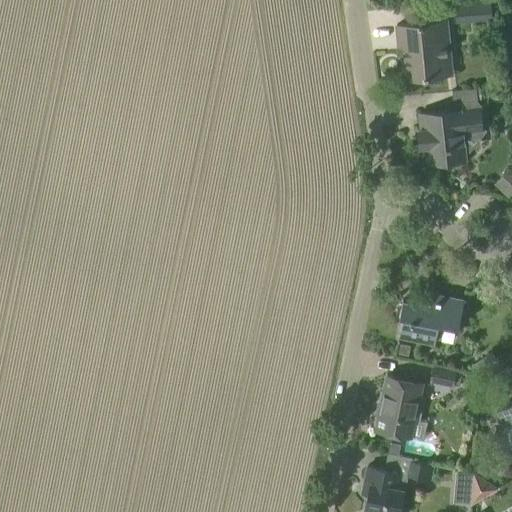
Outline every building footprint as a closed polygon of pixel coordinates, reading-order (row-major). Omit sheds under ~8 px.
[(490,0),(477,1),(478,19),(492,17),(490,0)] [(452,73),(446,19),(397,24),(399,45),(405,44),(408,77),(452,73)] [(482,130),(480,108),(460,110),(460,109),(420,113),(422,131),(426,130),(429,162),(465,158),(465,155),(462,132),(482,130)] [(509,169),(495,183),(501,188),(510,197),(511,194),(511,172),(511,171),(509,169)] [(458,327),(464,298),(419,289),(416,301),(403,299),(399,314),(403,315),(399,336),(434,343),(439,322),(458,327)] [(453,384),(456,371),(433,366),(430,378),(453,384)] [(411,436),(422,382),(387,374),(375,429),(411,436)] [(511,439),(511,402),(496,412),(511,439)] [(414,460),(411,476),(432,479),(435,464),(414,460)] [(398,511),(404,489),(397,488),(401,472),(368,465),(363,486),(369,487),(363,511),(398,511)]
